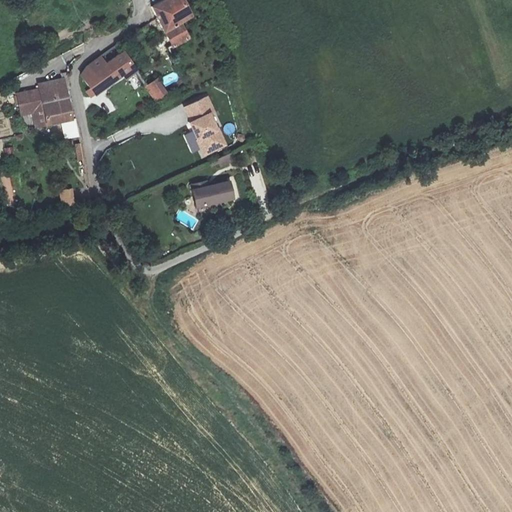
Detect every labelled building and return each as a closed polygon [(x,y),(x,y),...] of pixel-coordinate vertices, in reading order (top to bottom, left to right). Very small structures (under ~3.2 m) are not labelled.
[(184,0),(169,0),(154,9),(176,47),(189,39),(181,24),(194,16),(184,0)] [(84,72),(83,76),(91,89),(87,92),(92,98),(129,71),(138,64),(128,50),(105,66),(100,60),(84,72)] [(138,64),(129,71),(134,76),(142,70),(138,64)] [(73,119),(62,78),(39,84),(40,88),(19,93),(23,112),(36,110),(39,125),(49,124),(73,119)] [(146,87),(146,88),(154,101),(156,103),(169,94),(159,78),(146,87)] [(206,95),(181,107),(188,121),(186,122),(194,138),(193,139),(202,157),(226,144),(218,127),(216,128),(209,114),(215,112),(206,95)] [(13,147),(3,148),(4,157),(14,155),(13,147)] [(230,154),(215,159),(218,168),(233,163),(230,154)] [(2,191),(10,191),(12,176),(3,175),(2,191)] [(205,182),(198,184),(199,188),(193,190),(197,206),(234,198),(231,181),(207,187),(205,182)] [(72,189),(57,192),(60,208),(75,205),(72,189)] [(181,212),(178,219),(190,225),(193,218),(181,212)]
